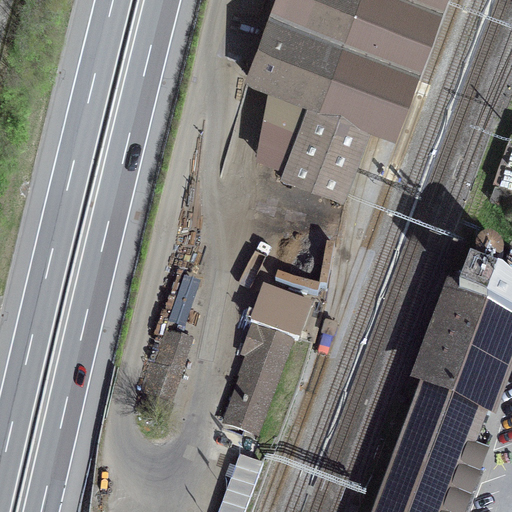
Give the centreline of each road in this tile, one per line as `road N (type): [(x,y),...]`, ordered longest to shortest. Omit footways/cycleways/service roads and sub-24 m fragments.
road 1 (motorway): [(41,511),(162,0)]
road 2 (motorway): [(113,0),(0,478)]
